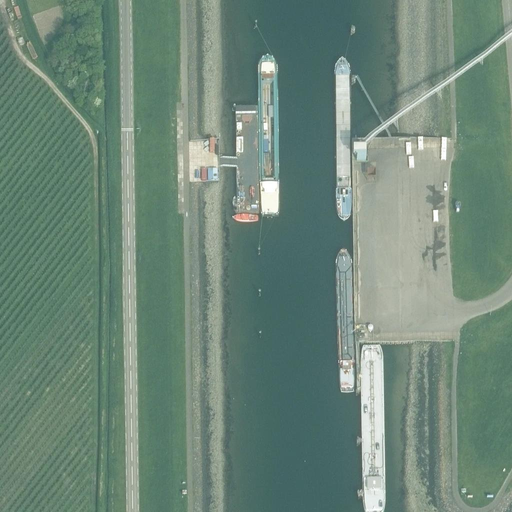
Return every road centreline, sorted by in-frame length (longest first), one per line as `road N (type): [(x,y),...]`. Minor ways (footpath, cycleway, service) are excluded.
road 1 (secondary): [(125,0),(132,511)]
road 2 (unclassified): [(186,216),(184,0)]
road 3 (unclassified): [(450,0),(453,136)]
